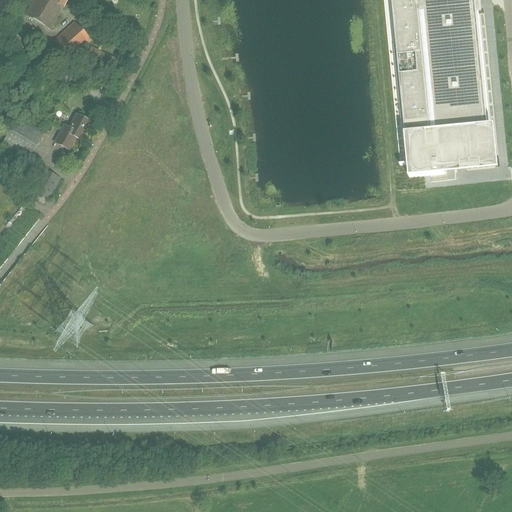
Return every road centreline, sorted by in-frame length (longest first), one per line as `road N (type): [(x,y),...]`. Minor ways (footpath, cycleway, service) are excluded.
road 1 (unclassified): [(0,492),(231,477),(511,434)]
road 2 (unclassified): [(511,209),(254,236),(239,229),(224,204),(194,96),(183,0)]
road 3 (motorway): [(0,409),(234,408),(511,381)]
road 4 (motorway): [(511,350),(229,375),(0,374)]
road 5 (unclassified): [(0,278),(101,139),(156,30),(161,0)]
